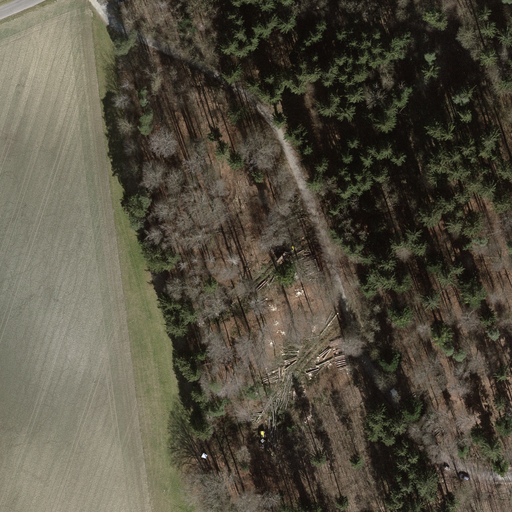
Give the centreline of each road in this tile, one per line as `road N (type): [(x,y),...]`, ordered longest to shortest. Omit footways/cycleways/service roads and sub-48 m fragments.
road 1 (track): [(95,0),(177,53),(265,128),(316,233),(347,276),(354,333),(378,385),(409,426),(444,460),(495,479),(511,474)]
road 2 (track): [(107,14),(219,511)]
